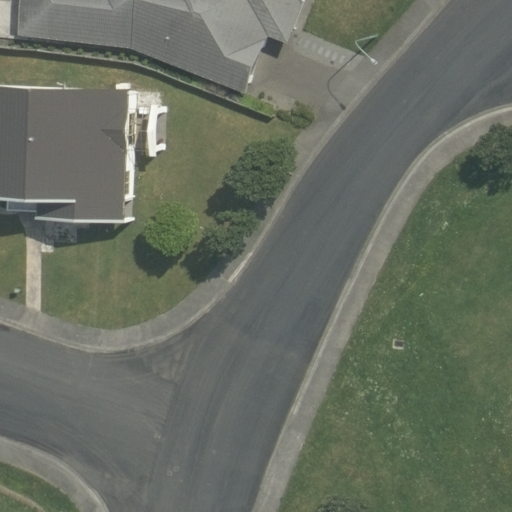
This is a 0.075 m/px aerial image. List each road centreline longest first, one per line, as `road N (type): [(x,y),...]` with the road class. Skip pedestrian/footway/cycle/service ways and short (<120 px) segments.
road 1 (residential): [(247,459),(422,121),(511,49)]
road 2 (residential): [(247,459),(0,391)]
